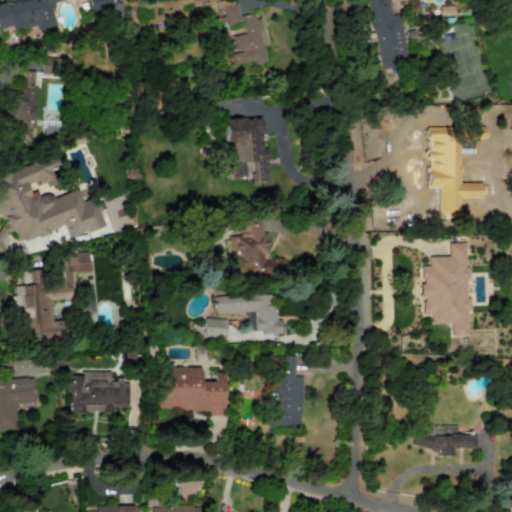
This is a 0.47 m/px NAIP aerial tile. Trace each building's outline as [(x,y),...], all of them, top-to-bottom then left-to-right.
[(15,0),(0,4),(0,28),(11,25),(13,32),(37,25),(39,30),(55,26),(49,4),(63,0),(15,0)] [(112,7),(110,0),(88,0),(92,13),(112,7)] [(389,0),(369,0),(375,67),(405,65),(401,14),(390,15),(389,0)] [(265,60),(259,31),(260,31),(257,13),(238,16),(236,4),(221,6),(224,25),(241,22),(243,34),(230,36),(232,52),(230,53),(232,66),(265,60)] [(453,5),(439,6),(439,15),(453,15),(453,5)] [(41,74),(60,75),(60,58),(42,57),(41,74)] [(29,141),(29,129),(33,129),(35,71),(20,71),(19,92),(10,92),(8,140),(29,141)] [(440,108),(427,107),(426,116),(439,117),(440,108)] [(223,119),(224,141),(229,141),(231,177),(247,177),(248,186),(267,185),(265,147),(261,148),(259,117),(223,119)] [(443,181),(442,143),(415,144),(416,181),(443,181)] [(0,171),(0,219),(3,230),(0,231),(0,252),(3,252),(0,241),(0,236),(13,232),(16,242),(62,227),(66,237),(102,226),(97,210),(103,208),(100,198),(81,204),(77,189),(50,198),(49,193),(38,196),(36,191),(28,193),(24,183),(64,170),(58,153),(0,171)] [(283,272),(282,258),(266,259),(265,232),(261,232),(260,217),(238,218),(238,236),(228,236),(230,274),(283,272)] [(467,336),(465,243),(447,243),(448,256),(427,256),(427,266),(419,266),(420,297),(421,297),(422,315),(429,315),(429,324),(449,323),(449,336),(467,336)] [(50,255),(52,273),(43,277),(41,278),(40,269),(20,271),(22,285),(13,285),(13,295),(10,296),(11,308),(17,320),(24,320),(25,335),(28,340),(38,339),(40,338),(60,336),(59,320),(51,321),(49,300),(65,298),(70,296),(68,273),(88,271),(86,252),(50,255)] [(213,296),(213,314),(253,313),(254,332),(280,332),(279,319),(274,319),(274,294),(213,296)] [(224,337),(224,319),(203,318),(203,337),(224,337)] [(300,428),(300,377),(293,377),(293,356),(276,356),(276,389),(269,389),(268,427),(300,428)] [(10,362),(11,377),(45,372),(43,357),(10,362)] [(199,367),(157,367),(157,409),(208,410),(208,415),(222,415),(223,373),(213,372),(213,382),(199,381),(199,367)] [(69,375),(68,412),(111,413),(111,407),(127,407),(127,380),(108,379),(108,371),(80,371),(79,375),(69,375)] [(33,402),(32,377),(0,378),(0,429),(16,429),(14,403),(33,402)] [(475,448),(475,435),(454,435),(454,425),(427,425),(427,433),(412,433),(412,447),(434,447),(434,456),(451,456),(451,448),(475,448)]
